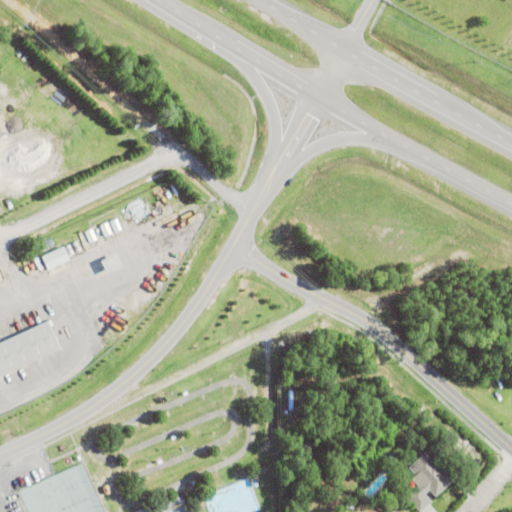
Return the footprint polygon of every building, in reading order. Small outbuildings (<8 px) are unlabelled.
[(100,225),(108,222),(112,233),(105,236),(100,225)] [(85,232),(92,229),(97,240),(90,243),(85,232)] [(43,256),(49,270),(72,260),(66,246),(43,256)] [(100,260),(116,253),(122,267),(106,274),(100,260)] [(0,339),(49,317),(58,338),(55,340),(58,347),(0,373),(0,339)] [(432,458),(446,474),(445,476),(451,483),(435,497),(429,490),(425,494),(432,502),(421,511),(419,511),(406,498),(418,487),(415,483),(412,479),(415,476),(408,468),(424,453),(430,460),(432,458)]
